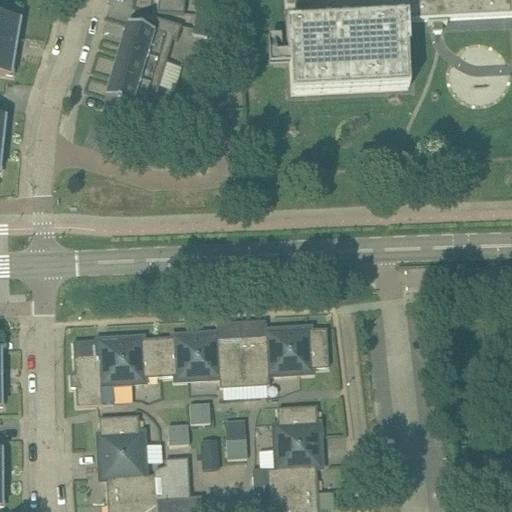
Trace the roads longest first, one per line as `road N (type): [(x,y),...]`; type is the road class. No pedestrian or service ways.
road 1 (tertiary): [(43,265),(511,248)]
road 2 (residential): [(42,205),(48,123),(82,0)]
road 3 (residential): [(50,511),(44,307)]
road 4 (residential): [(364,511),(346,314)]
